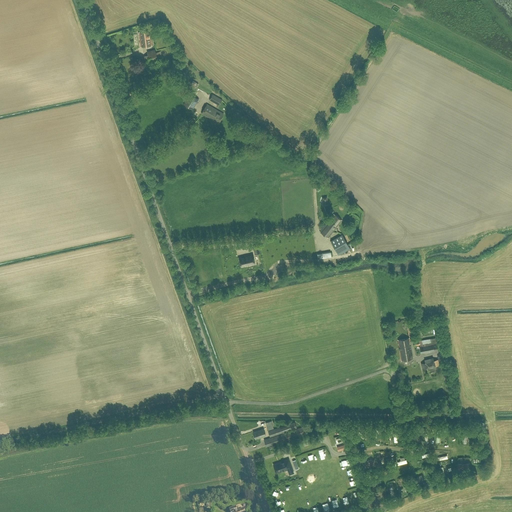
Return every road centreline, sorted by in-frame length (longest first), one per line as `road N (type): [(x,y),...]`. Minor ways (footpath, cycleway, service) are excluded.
road 1 (unclassified): [(222,394),(83,0)]
road 2 (unclassified): [(0,443),(222,394)]
road 3 (unclassified): [(265,511),(222,394)]
